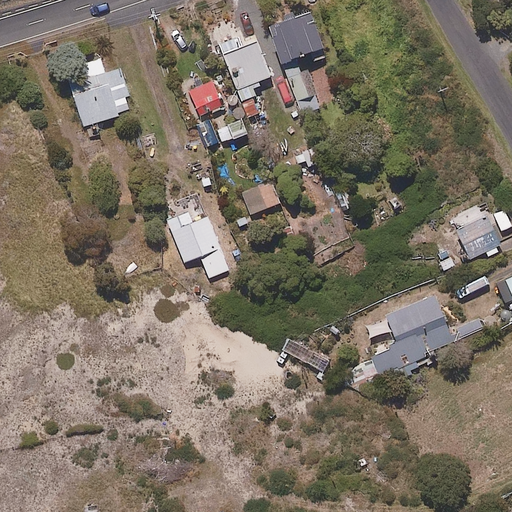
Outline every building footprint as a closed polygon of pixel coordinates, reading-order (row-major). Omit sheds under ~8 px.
[(280,62),(309,52),(312,62),(325,58),(322,48),(309,11),(267,26),(280,62)] [(236,90),(249,85),(251,89),(260,86),(259,81),(270,77),(256,41),(241,47),(237,37),(218,45),(236,90)] [(83,126),(119,115),(118,112),(128,109),(124,97),(128,96),(120,69),(104,74),(99,58),(64,69),(83,126)] [(301,71),(299,64),(285,69),(301,114),(320,107),(307,69),(301,71)] [(223,107),(213,82),(189,91),(199,116),(223,107)] [(245,135),(239,114),(194,126),(200,147),(245,135)] [(279,203),(271,181),(242,193),(250,214),(279,203)] [(333,202),(339,200),(343,209),(353,205),(345,188),(338,191),(330,194),(333,202)] [(511,218),(506,207),(492,213),(501,232),(511,226),(511,218)] [(220,248),(204,212),(169,227),(184,263),(220,248)] [(468,259),(486,251),(489,256),(498,252),(496,247),(499,245),(486,218),(455,232),(468,259)] [(511,276),(496,284),(504,302),(511,298),(511,276)] [(366,358),(376,383),(456,351),(434,296),(385,315),(397,346),(366,358)] [(330,356),(296,341),(289,356),(324,370),(330,356)]
